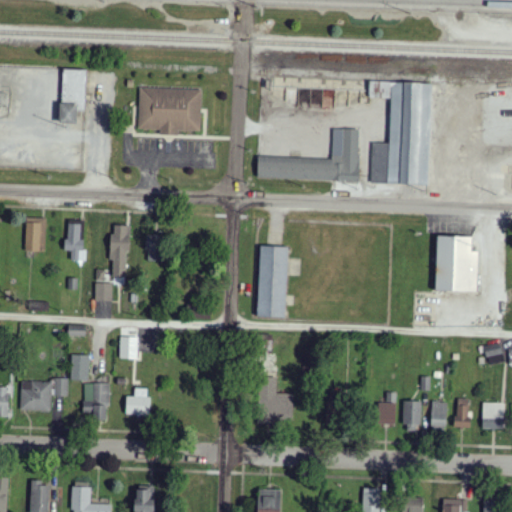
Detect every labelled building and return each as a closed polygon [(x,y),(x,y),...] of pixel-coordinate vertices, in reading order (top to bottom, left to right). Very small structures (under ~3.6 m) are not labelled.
[(60,123),(76,124),(77,111),(84,111),(86,70),(62,70),(60,123)] [(370,82),(432,84),(429,186),(370,185),(370,176),(371,143),(389,143),(390,98),(369,98),(370,82)] [(273,86),(273,96),(297,108),(335,108),(348,107),(360,103),(369,104),(369,98),(369,91),(273,86)] [(138,87),(202,89),(201,109),(201,111),(200,131),(179,130),(178,135),(160,134),(160,130),(137,130),(138,106),(138,87)] [(334,129),(359,130),(358,154),(360,154),(359,175),(358,180),(259,176),(259,158),(332,161),(334,129)] [(41,252),(42,219),(26,218),(25,251),(41,252)] [(85,261),(85,241),(80,241),(81,225),(67,224),(66,251),(71,251),(71,261),(85,261)] [(131,227),(113,226),(111,275),(126,276),(126,253),(130,253),(131,227)] [(146,235),(147,262),(160,262),(160,235),(146,235)] [(436,235),(472,236),(471,251),(478,252),(476,293),(435,292),(436,235)] [(260,246),(274,246),(288,247),(286,318),(257,317),(260,246)] [(95,302),(112,301),(112,284),(95,284),(95,302)] [(120,359),(138,359),(138,338),(120,337),(120,359)] [(511,360),(511,342),(485,347),(488,366),(511,360)] [(71,380),(88,381),(89,356),(72,355),(71,380)] [(293,394),(277,394),(277,377),(259,377),(257,423),(293,424),(293,394)] [(68,379),(56,379),(55,397),(68,397),(68,379)] [(21,411),(51,412),(52,382),(21,382),(21,411)] [(94,421),(109,421),(109,384),(84,384),(84,415),(94,415),(94,421)] [(9,388),(0,387),(0,415),(8,416),(9,388)] [(150,389),(135,389),(135,397),(126,397),(126,416),(149,416),(150,389)] [(456,428),(468,428),(469,399),(456,399),(456,428)] [(420,402),(404,402),(404,431),(420,432),(420,402)] [(446,433),(447,403),(432,402),(431,432),(446,433)] [(395,425),(396,404),(378,403),(378,424),(395,425)] [(482,429),(504,430),(504,403),(483,403),(482,429)] [(0,480),(0,511),(7,511),(8,481),(0,480)] [(30,511),(48,511),(49,486),(41,486),(42,481),(31,481),(30,511)] [(111,511),(112,505),(90,504),(91,483),(74,482),(72,511),(111,511)] [(380,511),(381,489),(363,489),(362,511),(380,511)] [(153,511),(154,491),(135,490),(134,511),(153,511)] [(257,511),(280,511),(281,491),(258,490),(257,511)] [(422,511),(423,498),(403,497),(402,511),(422,511)] [(468,511),(469,501),(443,500),(442,511),(468,511)] [(483,511),(497,511),(498,502),(483,501),(483,511)]
